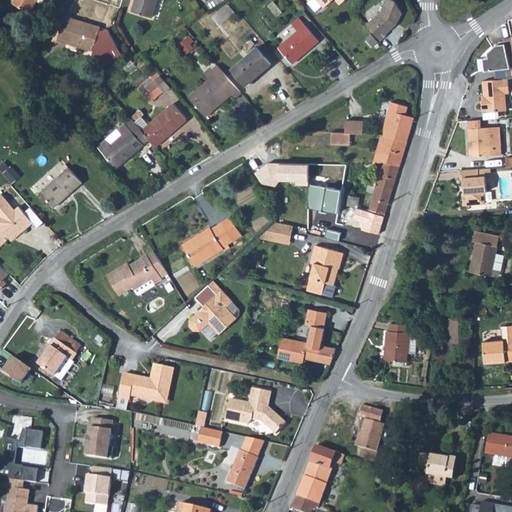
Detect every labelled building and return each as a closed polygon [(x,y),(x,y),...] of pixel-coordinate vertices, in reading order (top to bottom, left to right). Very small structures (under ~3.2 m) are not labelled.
[(15,0),(14,3),(31,13),(38,0),(39,0),(42,2),(45,1),(45,0),(15,0)] [(135,0),(132,11),(153,17),(158,0),(135,0)] [(215,0),(210,0),(206,2),(210,9),(218,4),(215,0)] [(386,0),(382,12),(367,24),(381,40),(388,34),(387,33),(398,24),(403,13),(396,1),(394,0),(386,0)] [(228,4),(214,16),(221,25),(236,14),(228,4)] [(65,17),(59,40),(94,51),(101,28),(65,17)] [(298,31),(279,47),(293,64),(320,41),(299,17),(292,23),(298,31)] [(190,36),(180,44),(188,54),(194,49),(191,45),(195,41),(190,36)] [(486,72),(511,68),(509,56),(511,55),(511,37),(505,39),(505,41),(501,42),(489,53),(489,58),(484,59),(486,72)] [(244,59),(232,70),(247,85),(271,64),(257,48),(244,59)] [(199,96),(193,101),(207,117),(215,109),(213,106),(217,102),(218,104),(225,98),(226,100),(234,94),(236,97),(241,92),(218,65),(213,70),(211,68),(205,74),(209,79),(195,91),(199,96)] [(156,79),(142,91),(152,102),(169,87),(157,72),(153,76),(156,79)] [(509,78),(483,80),(484,94),(485,99),(482,99),(483,111),(507,109),(505,92),(510,92),(509,78)] [(195,91),(189,96),(193,101),(199,96),(195,91)] [(213,106),(215,109),(226,100),(225,98),(218,104),(217,102),(213,106)] [(65,99),(57,104),(60,108),(68,104),(65,99)] [(385,127),(385,135),(408,142),(415,117),(407,115),(409,106),(393,101),(385,127)] [(174,103),(142,130),(150,139),(156,147),(176,130),(174,127),(176,125),(177,127),(187,119),(174,103)] [(56,116),(51,121),(61,132),(66,127),(56,116)] [(142,130),(132,117),(118,129),(120,131),(108,141),(107,140),(99,147),(117,167),(150,139),(142,130)] [(481,118),(468,119),(470,156),(502,154),(500,125),(481,126),(481,118)] [(347,120),(346,132),(354,133),(364,133),(365,120),(347,120)] [(346,132),(335,132),(335,143),(354,144),(354,133),(346,132)] [(385,135),(378,162),(385,162),(401,166),(408,142),(385,135)] [(350,224),(365,230),(380,234),(389,203),(401,166),(385,162),(370,213),(355,208),(350,224)] [(307,186),(307,165),(266,163),(254,173),(261,184),(275,188),(279,182),(295,183),(295,187),(307,186)] [(70,167),(42,192),(55,208),(69,195),(68,193),(76,186),(78,188),(83,182),(70,167)] [(479,168),(460,169),(461,179),(464,178),(464,186),(466,186),(467,191),(465,192),(463,192),(464,204),(485,202),(484,191),(487,191),(486,175),(479,176),(479,168)] [(68,193),(69,195),(78,188),(76,186),(68,193)] [(335,214),(339,192),(307,186),(308,209),(335,214)] [(351,190),(348,205),(359,207),(361,197),(355,196),(356,191),(351,190)] [(0,245),(6,240),(10,242),(31,222),(29,220),(23,213),(18,208),(15,211),(0,195),(0,245)] [(31,206),(23,213),(29,220),(37,213),(31,206)] [(196,240),(184,247),(196,266),(224,249),(224,247),(242,236),(231,218),(213,229),(211,228),(195,238),(196,240)] [(277,222),(268,230),(292,235),(294,225),(277,222)] [(259,238),(291,245),(292,235),(268,230),(259,238)] [(476,251),(471,272),(492,276),(493,269),(496,254),(500,236),(476,231),(474,240),(477,241),(476,251)] [(183,245),(184,247),(196,240),(195,238),(183,245)] [(345,253),(316,245),(311,262),(317,264),(310,291),(335,298),(339,287),(335,286),(339,268),(340,269),(345,253)] [(129,262),(109,275),(120,294),(134,286),(136,289),(152,278),(156,283),(170,274),(154,251),(134,262),(135,264),(131,266),(129,262)] [(496,254),(493,269),(501,271),(504,256),(496,254)] [(0,289),(3,292),(9,285),(6,281),(11,276),(0,264),(0,289)] [(493,269),(492,276),(499,278),(501,271),(493,269)] [(216,294),(207,285),(194,298),(203,307),(197,312),(199,314),(196,316),(193,316),(189,320),(188,326),(193,331),(199,332),(204,327),(204,324),(206,322),(208,324),(218,335),(236,318),(225,307),(232,302),(221,290),(216,294)] [(278,357),(300,362),(300,357),(305,358),(331,363),(336,348),(322,345),(326,328),(325,327),(328,312),(309,308),(306,325),(312,326),(309,343),(282,337),(278,357)] [(472,318),(457,318),(451,317),(450,343),(471,344),(472,318)] [(409,353),(416,353),(418,334),(411,334),(411,332),(409,332),(409,324),(392,323),(391,331),(388,331),(385,360),(408,362),(409,353)] [(484,341),(486,363),(497,361),(497,360),(500,359),(502,361),(511,359),(511,323),(503,325),(505,338),(484,341)] [(62,332),(56,339),(70,349),(75,341),(70,338),(62,332)] [(48,352),(47,351),(38,364),(62,381),(74,362),(72,361),(78,353),(82,346),(75,341),(70,349),(56,339),(51,346),(52,347),(48,352)] [(419,353),(418,361),(428,362),(428,354),(419,353)] [(32,369),(14,357),(3,373),(22,384),(32,369)] [(125,373),(120,397),(131,399),(132,395),(160,401),(169,396),(175,368),(155,364),(152,379),(148,382),(146,378),(125,373)] [(455,373),(454,381),(463,382),(463,374),(455,373)] [(251,404),(232,400),(227,421),(249,426),(254,422),(263,424),(278,436),(288,424),(270,409),(273,394),(254,390),(251,404)] [(366,418),(358,445),(377,451),(385,424),(381,423),(384,412),(363,406),(360,416),(366,418)] [(323,426),(316,445),(333,451),(339,439),(345,419),(351,423),(353,415),(334,408),(331,407),(323,426)] [(200,411),(199,418),(206,420),(207,412),(200,411)] [(113,421),(93,418),(88,456),(112,459),(113,448),(110,447),(113,421)] [(206,420),(199,418),(197,425),(202,427),(204,427),(206,420)] [(202,427),(199,443),(221,448),(225,432),(204,427),(202,427)] [(43,432),(23,429),(20,442),(8,439),(3,454),(0,469),(0,478),(10,480),(24,481),(37,483),(39,469),(16,465),(18,448),(25,449),(26,448),(41,450),(43,432)] [(511,437),(489,433),(486,454),(495,456),(494,461),(496,463),(511,466),(511,437)] [(246,437),(228,481),(245,489),(265,442),(246,437)] [(293,508),(297,510),(302,511),(311,511),(313,509),(315,510),(316,507),(318,508),(323,495),(334,462),(342,465),(345,455),(333,451),(316,445),(311,463),(293,508)] [(429,467),(428,474),(428,475),(431,475),(430,481),(432,484),(444,486),(447,484),(448,478),(454,478),(457,458),(450,457),(449,458),(442,457),(442,456),(431,454),(431,455),(422,454),(420,466),(429,467)] [(114,469),(93,466),(92,476),(88,475),(86,493),(88,494),(87,504),(109,506),(114,469)] [(24,481),(10,480),(8,502),(5,502),(4,511),(37,511),(38,507),(28,505),(30,491),(23,490),(24,481)] [(126,511),(139,511),(142,504),(129,501),(126,511)] [(496,504),(483,502),(483,506),(473,505),(472,511),(511,511),(511,507),(495,504),(496,504)] [(182,503),(179,511),(211,511),(212,510),(182,503)]
